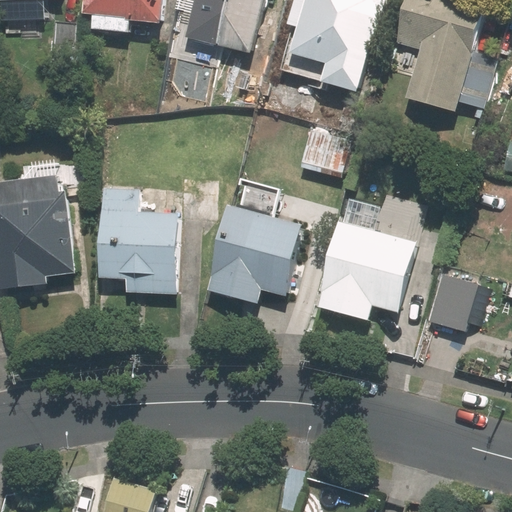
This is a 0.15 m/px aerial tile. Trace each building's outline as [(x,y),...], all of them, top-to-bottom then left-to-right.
[(87,0),(87,10),(98,11),(96,26),(127,29),(129,16),(164,20),(166,0),(87,0)] [(252,51),(265,0),(197,0),(189,36),(252,51)] [(310,0),(305,21),(344,32),(341,45),(375,54),(389,0),(310,0)] [(487,107),(501,57),(476,51),(490,4),(476,0),(413,0),(402,41),(424,47),(410,96),(461,109),(463,100),(487,107)] [(77,57),(81,22),(60,20),(61,15),(37,12),(33,52),(77,57)] [(199,58),(171,53),(160,102),(188,109),(199,58)] [(280,109),(309,117),(317,89),(288,81),(280,109)] [(373,90),(349,83),(340,115),(365,122),(373,90)] [(355,139),(315,128),(304,165),(345,176),(355,139)] [(0,178),(0,286),(0,288),(55,281),(54,273),(82,270),(73,189),(64,190),(63,172),(0,178)] [(218,218),(220,176),(183,174),(181,214),(142,211),(144,188),(109,187),(104,276),(132,277),(131,290),(180,293),(184,217),(218,218)] [(278,214),(284,190),(252,182),(246,206),(237,203),(215,288),(265,301),(268,288),(292,294),(310,222),(278,214)] [(388,230),(347,219),(324,304),(373,317),(376,304),(402,311),(421,240),(401,234),(403,225),(391,221),(388,230)] [(449,275),(438,313),(467,321),(478,283),(449,275)] [(118,476),(108,511),(153,511),(159,488),(118,476)]
